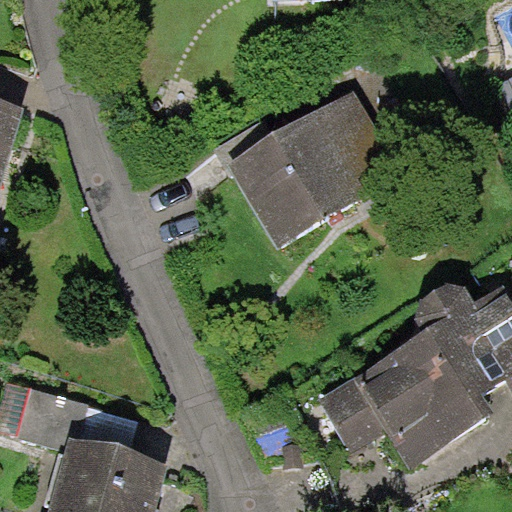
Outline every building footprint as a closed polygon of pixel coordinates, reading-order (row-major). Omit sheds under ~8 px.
[(511,76),(502,82),(511,102),(511,76)] [(272,138),(226,165),(228,168),(276,249),(368,195),(358,179),(395,158),(354,90),(272,138)] [(0,99),(0,192),(26,107),(0,99)] [(226,169),(228,168),(226,165),(272,138),(262,120),(213,148),(226,169)] [(424,333),(318,399),(353,455),(387,433),(409,468),(495,414),(482,394),(505,379),(511,389),(511,298),(503,284),(475,301),(464,286),(449,284),(435,290),(421,301),(415,319),(424,333)] [(87,404),(8,384),(0,413),(0,432),(66,450),(69,438),(78,440),(87,404)] [(48,511),(155,511),(168,465),(78,440),(69,438),(66,450),(48,511)]
